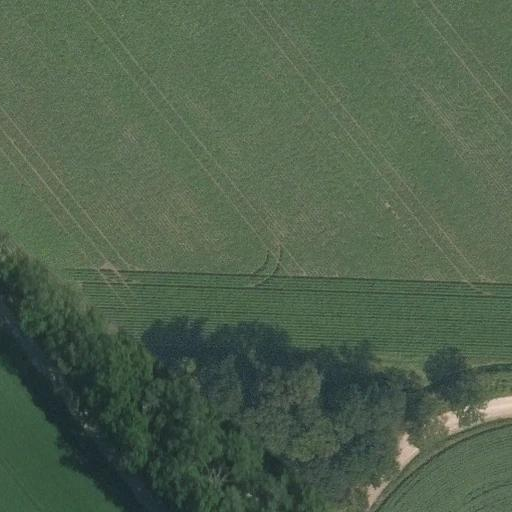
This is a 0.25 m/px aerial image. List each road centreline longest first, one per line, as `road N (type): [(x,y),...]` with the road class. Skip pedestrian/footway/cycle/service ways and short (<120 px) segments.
road 1 (track): [(0,313),(156,511)]
road 2 (track): [(350,511),(383,468),(434,423),(511,399)]
